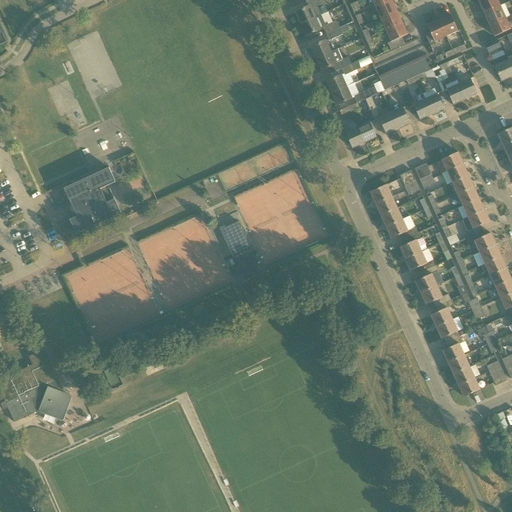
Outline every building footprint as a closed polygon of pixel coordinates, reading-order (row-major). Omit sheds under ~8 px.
[(306,1),(309,7),(296,12),(302,24),(321,16),(318,8),(322,6),(321,3),(324,2),(323,0),(309,0),(306,1),(306,2),(306,1)] [(392,0),(391,0),(376,7),(381,19),(397,11),(392,0)] [(484,14),(501,6),(498,0),(483,0),(479,2),(484,14)] [(359,11),(355,3),(350,5),(354,13),(359,11)] [(484,14),(489,25),(506,18),(506,17),(509,16),(504,5),(501,6),(484,14)] [(386,30),(403,23),(397,11),(381,19),(386,30)] [(356,17),(359,24),(364,22),(360,15),(356,17)] [(439,20),(447,37),(458,31),(451,15),(439,20)] [(307,36),(321,30),(323,29),(326,34),(340,28),(337,21),(328,25),(327,22),(325,24),(321,16),(302,24),(307,36)] [(506,18),(489,25),(495,37),(511,29),(506,18)] [(430,32),(425,34),(431,47),(436,44),(435,42),(447,37),(439,20),(427,25),(430,32)] [(386,30),(386,31),(382,33),(384,37),(382,38),(385,44),(388,43),(391,50),(405,44),(402,37),(408,35),(403,23),(386,30)] [(347,24),(340,28),(342,33),(350,30),(347,24)] [(340,28),(326,34),(329,41),(343,35),(342,33),(340,28)] [(363,32),(366,39),(371,37),(367,30),(363,32)] [(371,37),(366,39),(370,47),(374,45),(371,37)] [(498,40),(495,41),(486,45),(489,52),(501,47),(498,40)] [(331,53),(326,41),(312,47),(317,59),(331,53)] [(464,45),(455,49),(453,50),(455,55),(467,50),(464,45)] [(331,53),(317,59),(322,71),(335,65),(337,71),(342,69),(352,64),(349,57),(343,60),(338,50),(331,53)] [(447,59),(455,55),(453,50),(445,54),(447,59)] [(511,76),(511,72),(505,55),(493,61),(495,67),(502,81),(511,76)] [(431,70),(426,58),(420,61),(425,73),(431,70)] [(458,58),(449,62),(451,67),(460,63),(458,58)] [(352,64),(342,69),(345,75),(361,68),(358,61),(352,64)] [(425,73),(420,61),(414,63),(420,75),(425,73)] [(458,82),(451,67),(449,62),(433,70),(433,71),(441,68),(446,78),(448,77),(451,85),(458,82)] [(420,75),(414,63),(409,66),(414,78),(415,77),(420,75)] [(414,78),(409,66),(403,69),(408,81),(414,78)] [(408,81),(403,69),(397,71),(403,83),(408,81)] [(403,83),(397,71),(392,74),(397,86),(398,85),(403,83)] [(425,73),(420,75),(415,77),(417,82),(427,78),(425,73)] [(397,86),(392,74),(386,76),(391,88),(397,86)] [(347,87),(341,75),(327,82),(333,94),(347,87)] [(386,91),(391,88),(386,76),(380,79),(385,91),(386,91)] [(407,81),(409,86),(417,82),(415,77),(414,78),(408,81),(407,81)] [(471,79),(459,84),(466,99),(478,94),(471,79)] [(373,96),(378,94),(375,87),(359,94),(354,84),(347,87),(333,94),(338,105),(355,98),(357,103),(365,100),(366,100),(372,97),(373,96)] [(453,105),(466,99),(459,84),(447,90),(453,105)] [(386,91),(385,91),(382,92),(384,97),(393,92),(391,88),(386,91)] [(444,109),(438,94),(426,100),(432,114),(444,109)] [(374,118),(380,115),(372,97),(366,100),(374,118)] [(426,100),(413,105),(420,120),(432,114),(426,100)] [(359,108),(357,103),(349,107),(351,112),(359,108)] [(342,116),(350,112),(351,112),(349,107),(340,111),(342,116)] [(410,122),(404,107),(391,113),(398,128),(410,122)] [(398,128),(391,113),(379,119),(386,133),(398,128)] [(370,122),(364,125),(358,128),(365,143),(377,137),(370,122)] [(365,143),(358,128),(346,133),(353,148),(365,143)] [(511,128),(498,134),(504,146),(511,141),(511,128)] [(447,171),(464,164),(458,152),(442,160),(447,171)] [(426,164),(421,166),(426,177),(431,175),(429,168),(428,167),(426,164)] [(464,164),(447,171),(453,183),(469,175),(464,164)] [(421,166),(415,169),(420,180),(426,177),(421,166)] [(77,234),(121,213),(108,185),(116,182),(109,168),(64,188),(77,216),(70,220),(77,234)] [(411,170),(406,173),(411,184),(416,182),(411,170)] [(406,173),(400,176),(401,179),(405,187),(411,184),(406,173)] [(426,177),(420,180),(422,184),(433,179),(432,176),(431,175),(426,177)] [(474,187),(469,175),(453,183),(458,195),(474,187)] [(433,179),(422,184),(424,188),(435,183),(433,179)] [(411,184),(405,187),(407,191),(418,186),(416,182),(411,184)] [(376,204),(392,196),(387,185),(371,192),(376,204)] [(418,186),(407,191),(409,195),(420,190),(418,186)] [(458,195),(463,206),(479,199),(474,187),(458,195)] [(432,206),(437,204),(433,195),(428,197),(432,206)] [(376,204),(381,216),(397,208),(392,196),(376,204)] [(428,208),(424,199),(420,201),(424,210),(428,208)] [(479,199),(463,206),(468,218),(485,210),(479,199)] [(432,206),(436,215),(441,213),(437,204),(432,206)] [(397,208),(381,216),(386,227),(403,220),(397,208)] [(428,208),(424,210),(428,219),(433,217),(428,208)] [(474,229),(481,226),(490,222),(485,210),(468,218),(463,220),(467,230),(473,228),(474,229)] [(439,220),(443,229),(447,227),(443,218),(439,220)] [(400,235),(403,240),(418,233),(415,227),(408,231),(403,220),(386,227),(392,239),(400,235)] [(239,222),(224,229),(239,262),(236,264),(232,266),(237,277),(241,275),(242,274),(245,281),(262,274),(258,267),(259,266),(239,222)] [(447,228),(447,227),(443,229),(446,236),(457,232),(453,225),(447,228)] [(421,239),(418,233),(403,240),(405,245),(400,248),(406,259),(422,252),(417,241),(421,239)] [(435,235),(439,244),(444,242),(439,233),(435,235)] [(491,233),(475,241),(480,252),(496,245),(491,233)] [(448,251),(444,242),(439,244),(444,253),(448,251)] [(501,256),(496,245),(480,252),(485,264),(501,256)] [(417,268),(420,273),(435,266),(433,261),(428,264),(422,252),(406,259),(411,271),(417,268)] [(458,262),(462,260),(458,252),(454,254),(458,262)] [(501,256),(485,264),(490,275),(507,268),(501,256)] [(459,276),(451,259),(447,261),(444,262),(448,270),(451,269),(455,278),(459,276)] [(466,270),(462,260),(458,262),(462,272),(466,270)] [(438,286),(443,284),(435,266),(420,273),(422,278),(416,281),(421,293),(438,286)] [(511,279),(507,268),(490,275),(496,287),(511,279)] [(464,276),(468,285),(473,283),(468,274),(464,276)] [(459,287),(457,288),(461,295),(462,295),(467,292),(459,276),(455,278),(459,287)] [(511,279),(496,287),(501,298),(511,293),(511,279)] [(473,283),(468,285),(472,295),(477,293),(473,283)] [(433,302),(435,307),(451,300),(449,295),(443,298),(438,286),(421,293),(426,305),(433,302)] [(472,311),(477,309),(473,300),(471,301),(467,292),(462,295),(466,304),(468,302),(472,311)] [(511,307),(511,293),(501,298),(506,310),(511,307)] [(473,300),(477,309),(481,307),(477,298),(473,300)] [(431,315),(436,327),(453,320),(448,308),(453,305),(451,300),(435,307),(438,312),(431,315)] [(485,316),(481,307),(477,309),(481,318),(485,316)] [(477,309),(472,311),(477,320),(481,318),(477,309)] [(453,320),(436,327),(442,339),(458,331),(453,320)] [(477,331),(480,337),(483,336),(488,345),(492,343),(485,328),(485,327),(477,331)] [(493,331),(492,332),(488,333),(492,343),(492,342),(497,340),(493,331)] [(492,342),(496,351),(501,349),(497,340),(492,342)] [(147,341),(143,343),(153,365),(157,363),(147,341)] [(492,343),(488,345),(492,354),(496,351),(492,342),(492,343)] [(448,362),(464,355),(459,343),(443,351),(448,362)] [(43,350),(40,351),(28,357),(32,365),(0,379),(0,391),(5,402),(0,404),(3,410),(8,408),(14,422),(43,409),(44,413),(56,418),(64,414),(68,402),(43,350)] [(158,350),(154,351),(158,362),(162,361),(158,350)] [(511,354),(502,359),(504,365),(511,361),(511,354)] [(464,355),(448,362),(453,374),(470,367),(464,355)] [(501,367),(498,361),(487,366),(488,369),(477,374),(478,377),(489,371),(489,372),(501,367)] [(470,367),(453,374),(459,386),(475,378),(470,367)] [(503,372),(501,367),(489,372),(492,377),(497,374),(503,372)] [(507,381),(503,372),(497,374),(502,383),(507,381)] [(492,377),(494,383),(496,386),(502,383),(497,374),(492,377)] [(475,378),(459,386),(464,397),(480,390),(475,378)]
